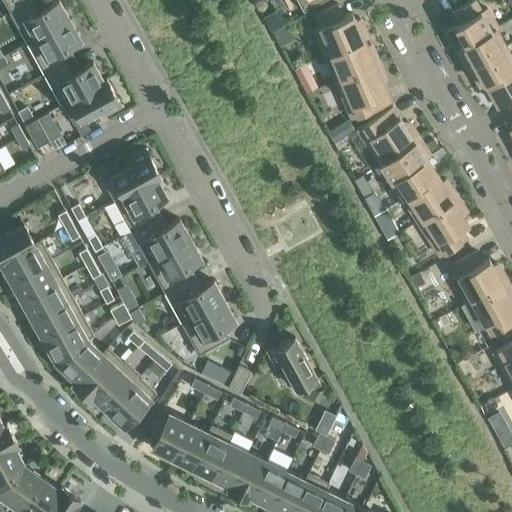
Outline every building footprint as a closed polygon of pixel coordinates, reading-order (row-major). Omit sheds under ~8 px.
[(3,0),(10,11),(30,0),(3,0)] [(30,0),(10,11),(27,42),(69,19),(58,0),(56,0),(39,10),(34,0),(30,0)] [(297,0),(303,10),(322,0),(297,0)] [(446,30),(456,48),(497,26),(486,7),(480,11),(474,0),(472,0),(453,11),(459,22),(446,30)] [(511,0),(503,0),(511,10),(511,0)] [(314,27),(325,54),(367,36),(360,17),(355,19),(352,11),(343,15),(338,3),(315,13),(320,25),(314,27)] [(27,42),(44,73),(67,60),(61,49),(80,39),(69,19),(27,42)] [(456,48),(466,66),(505,45),(495,28),(497,27),(497,26),(456,48)] [(325,54),(336,79),(378,61),(370,43),(366,45),(363,38),(368,37),(367,36),(325,54)] [(470,64),(480,82),(511,63),(511,57),(505,45),(466,66),(466,67),(470,64)] [(44,73),(61,104),(107,78),(106,78),(103,80),(92,61),(73,71),(67,60),(44,73)] [(378,61),(336,79),(352,117),(390,101),(381,81),(386,80),(378,61)] [(507,99),(511,108),(511,63),(480,82),(481,82),(490,99),(494,97),(498,104),(507,99)] [(302,81),(308,91),(315,87),(309,76),(302,81)] [(106,112),(121,104),(107,78),(61,104),(62,105),(63,104),(74,122),(84,117),(103,106),(106,112)] [(4,98),(0,100),(0,107),(3,113),(10,109),(4,98)] [(357,127),(380,162),(419,137),(408,121),(404,123),(392,105),(357,127)] [(27,106),(18,111),(25,124),(34,119),(27,106)] [(49,111),(37,117),(40,121),(49,139),(61,132),(49,111)] [(37,117),(25,123),(37,145),(49,139),(40,121),(37,117)] [(84,117),(74,122),(81,135),(91,129),(84,117)] [(18,123),(11,127),(17,138),(24,134),(18,123)] [(337,124),(328,130),(335,141),(344,135),(337,124)] [(24,134),(17,138),(22,148),(29,144),(24,134)] [(382,162),(393,179),(426,157),(415,141),(419,138),(419,137),(380,162),(381,163),(382,162)] [(0,152),(5,163),(14,159),(7,143),(0,146),(0,152)] [(103,179),(114,199),(156,176),(160,175),(145,148),(130,156),(134,162),(103,179)] [(402,196),(402,197),(437,174),(426,157),(393,179),(403,195),(402,196)] [(402,197),(418,220),(456,195),(445,178),(441,180),(437,174),(402,197)] [(114,199),(131,231),(154,218),(148,206),(167,195),(156,176),(114,199)] [(359,185),(365,195),(373,191),(367,180),(359,185)] [(418,220),(440,254),(467,237),(459,226),(467,221),(463,214),(467,211),(456,195),(418,220)] [(370,203),(375,213),(383,209),(377,199),(370,203)] [(85,215),(78,202),(71,206),(78,219),(85,215)] [(65,226),(72,222),(65,209),(58,213),(65,226)] [(154,218),(131,231),(148,260),(190,237),(179,217),(160,228),(154,218)] [(79,235),(72,222),(65,226),(72,239),(79,235)] [(0,261),(41,239),(41,238),(34,242),(24,223),(1,235),(0,232),(0,261)] [(383,227),(389,238),(396,233),(390,223),(383,227)] [(95,232),(87,236),(95,249),(102,245),(95,232)] [(190,237),(148,260),(165,291),(188,278),(182,267),(201,257),(190,237)] [(0,262),(2,262),(12,280),(52,258),(41,239),(0,261),(0,262)] [(93,260),(86,247),(78,251),(85,264),(93,260)] [(452,277),(466,301),(506,279),(497,262),(492,264),(488,257),(480,261),(473,250),(452,262),(458,273),(452,277)] [(12,280),(22,299),(62,276),(52,258),(12,280)] [(100,272),(93,260),(85,264),(92,277),(100,272)] [(117,263),(106,270),(111,279),(122,273),(117,263)] [(22,299),(32,318),(73,295),(62,276),(22,299)] [(188,278),(165,291),(182,322),(224,299),(213,279),(194,289),(188,278)] [(511,289),(506,279),(466,301),(467,302),(473,299),(492,335),(511,323),(511,319),(507,311),(511,308),(511,299),(511,298),(511,289)] [(127,282),(117,288),(129,308),(138,303),(127,282)] [(107,284),(99,289),(106,302),(114,297),(107,284)] [(32,318),(43,337),(83,314),(73,295),(32,318)] [(224,299),(182,322),(199,353),(222,340),(216,329),(235,318),(224,299)] [(123,301),(110,308),(114,316),(127,308),(123,301)] [(138,306),(130,310),(137,323),(145,319),(138,306)] [(127,308),(114,316),(118,323),(131,316),(127,308)] [(43,337),(56,361),(93,332),(83,314),(43,337)] [(144,339),(132,329),(127,336),(138,345),(144,339)] [(93,332),(56,361),(76,379),(73,382),(74,383),(108,346),(107,345),(102,351),(87,338),(94,333),(93,332)] [(281,360),(300,394),(320,383),(294,336),(268,351),(275,364),(281,360)] [(511,339),(493,350),(511,384),(511,339)] [(155,359),(160,353),(149,343),(144,350),(155,359)] [(74,383),(89,397),(125,359),(124,359),(123,360),(108,346),(74,383)] [(171,362),(160,353),(155,359),(166,369),(171,362)] [(93,395),(108,409),(141,374),(125,359),(89,397),(90,398),(93,395)] [(228,386),(240,392),(250,369),(238,364),(228,386)] [(222,366),(215,379),(228,385),(234,372),(222,366)] [(108,409),(124,425),(156,391),(140,376),(142,375),(141,374),(108,409)] [(191,385),(204,391),(208,383),(195,377),(191,385)] [(221,389),(208,383),(204,391),(217,397),(221,389)] [(229,404),(243,410),(246,402),(233,396),(229,404)] [(260,408),(246,402),(243,410),(256,416),(260,408)] [(511,431),(500,411),(488,417),(505,447),(511,442),(511,431)] [(172,456),(189,421),(169,412),(152,446),(172,456)] [(285,421),(272,415),(268,423),(281,429),(285,421)] [(172,456),(192,465),(212,424),(211,423),(207,431),(189,421),(172,456)] [(299,428),(285,421),(281,429),(295,435),(299,428)] [(7,424),(0,427),(0,452),(17,443),(7,424)] [(192,465),(211,475),(231,433),(212,424),(192,465)] [(312,444),(320,448),(327,435),(319,431),(312,444)] [(228,487),(228,488),(247,450),(228,441),(232,434),(231,433),(211,475),(229,484),(228,487)] [(335,439),(327,435),(320,448),(328,452),(335,439)] [(17,443),(0,452),(0,485),(24,464),(14,446),(18,444),(17,443)] [(248,497),(266,460),(247,450),(228,488),(248,497)] [(348,469),(356,473),(363,459),(355,455),(348,469)] [(371,463),(363,459),(356,473),(364,477),(371,463)] [(251,494),(269,503),(286,469),(266,460),(248,497),(249,498),(251,494)] [(0,485),(0,493),(20,507),(42,476),(24,464),(0,485)] [(269,503),(286,511),(288,511),(309,471),(308,471),(304,478),(286,469),(269,503)] [(288,511),(312,511),(328,481),(309,471),(288,511)] [(42,511),(62,485),(61,485),(59,488),(42,476),(20,507),(26,511),(42,511)] [(312,511),(336,511),(344,498),(325,489),(329,481),(328,481),(312,511)] [(62,485),(42,511),(70,511),(80,498),(62,485)] [(360,511),(363,507),(344,498),(336,511),(360,511)]
